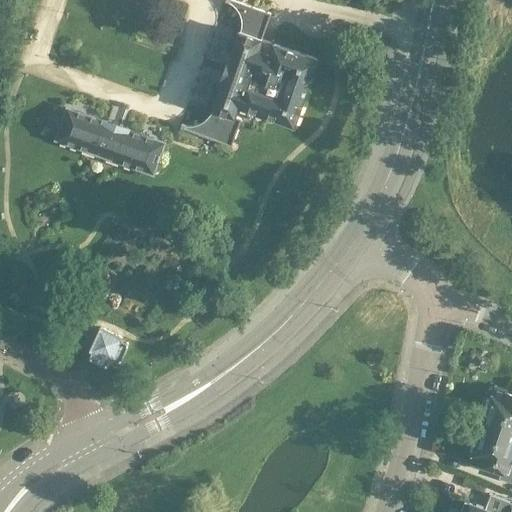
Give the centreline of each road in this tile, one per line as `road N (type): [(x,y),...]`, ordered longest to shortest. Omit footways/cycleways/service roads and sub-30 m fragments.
road 1 (tertiary): [(96,435),(192,395),(261,346),(361,242)]
road 2 (track): [(210,0),(173,99),(149,106),(36,65),(59,0)]
road 3 (tertiary): [(361,242),(409,125),(434,0)]
road 4 (residential): [(391,511),(434,299)]
road 5 (track): [(292,0),(425,41)]
road 6 (residential): [(0,342),(68,385),(96,435)]
